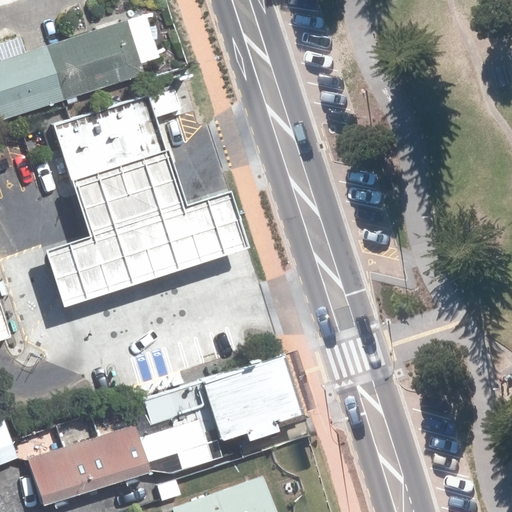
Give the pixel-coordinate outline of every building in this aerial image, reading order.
[(0,43),(0,117),(141,74),(137,62),(155,56),(145,24),(127,30),(124,21),(24,52),(19,38),(0,43)] [(53,127),(88,235),(43,250),(61,307),(244,248),(226,191),(183,205),(155,117),(182,108),(175,88),(53,127)] [(0,299),(0,342),(13,338),(0,299)] [(216,456),(211,438),(238,430),(265,422),(296,412),(281,365),(278,355),(125,401),(133,425),(147,470),(167,471),(216,456)] [(0,465),(18,459),(4,419),(0,420),(0,465)] [(144,470),(147,470),(133,425),(24,459),(37,502),(144,470)] [(276,511),(264,475),(175,507),(176,511),(276,511)] [(176,480),(157,485),(162,501),(181,495),(176,480)]
